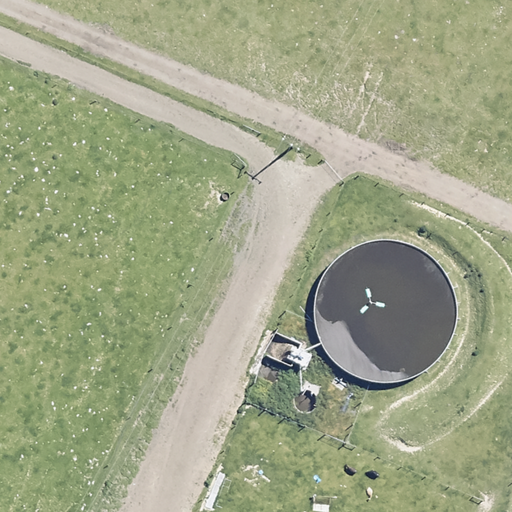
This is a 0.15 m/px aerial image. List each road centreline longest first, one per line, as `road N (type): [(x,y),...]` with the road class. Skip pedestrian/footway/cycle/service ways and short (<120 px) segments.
road 1 (track): [(0,40),(224,135),(281,177),(279,235),(163,511)]
road 2 (track): [(0,2),(511,218)]
